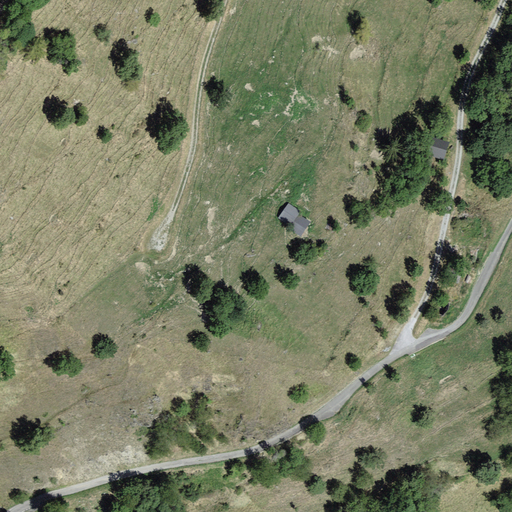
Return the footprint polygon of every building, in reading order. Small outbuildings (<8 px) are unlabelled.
[(448,144),(433,139),(428,155),(443,160),(448,144)] [(289,206),(280,218),(292,227),(290,229),(301,237),(310,224),(298,215),(299,213),(289,206)] [(474,217),(461,213),(456,227),(469,231),(474,217)] [(479,250),(463,248),(461,262),(477,264),(479,250)] [(463,271),(445,265),(441,278),(459,284),(463,271)] [(449,304),(435,298),(430,311),(443,317),(449,304)]
